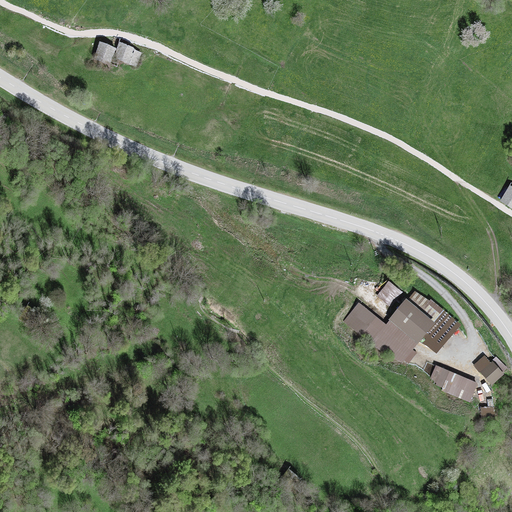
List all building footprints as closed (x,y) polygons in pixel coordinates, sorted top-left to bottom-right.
[(142,54),(118,45),(113,60),(136,68),(142,54)] [(114,50),(99,46),(95,62),(110,66),(114,50)] [(511,190),(508,188),(498,204),(511,212),(511,190)] [(396,304),(404,287),(387,279),(379,297),(396,304)] [(386,323),(359,303),(344,322),(400,365),(419,341),(436,353),(458,324),(412,289),(386,323)] [(484,355),(474,364),(491,382),(507,367),(496,355),(489,361),(484,355)] [(470,402),(478,381),(436,364),(429,380),(443,385),(441,391),(470,402)]
